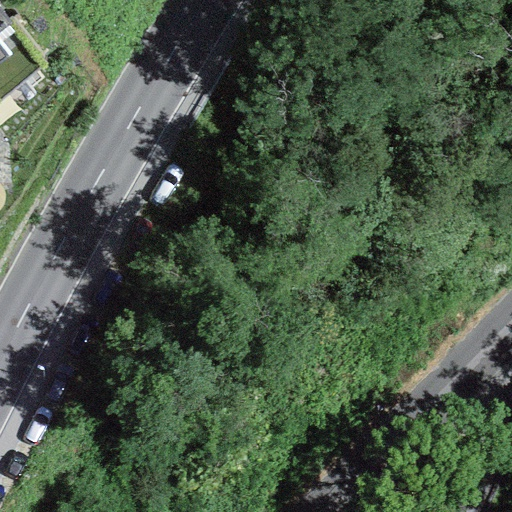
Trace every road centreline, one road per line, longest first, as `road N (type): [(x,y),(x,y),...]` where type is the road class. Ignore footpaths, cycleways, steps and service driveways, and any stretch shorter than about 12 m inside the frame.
road 1 (tertiary): [(0,357),(201,0)]
road 2 (residential): [(511,307),(321,511)]
